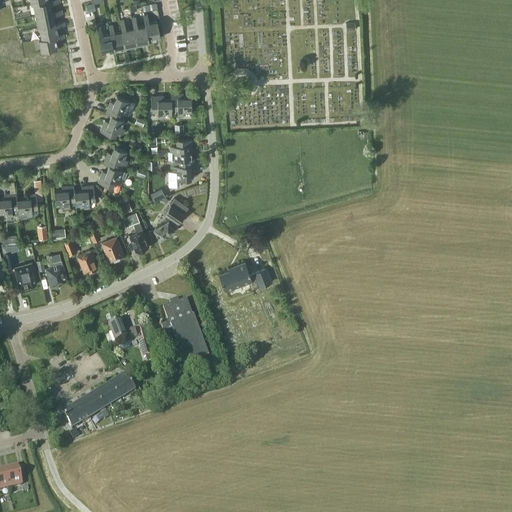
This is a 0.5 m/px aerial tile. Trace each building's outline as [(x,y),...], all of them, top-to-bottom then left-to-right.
[(35,15),(52,12),(50,4),(60,2),(59,0),(47,0),(31,3),(31,4),(33,4),(35,15)] [(95,10),(94,3),(86,5),(87,12),(95,10)] [(35,15),(38,27),(54,23),(53,16),(62,14),(61,9),(52,12),(35,15)] [(143,15),(145,25),(148,40),(149,40),(160,37),(157,21),(149,23),(147,14),(143,15)] [(145,25),(138,27),(135,17),(131,17),(133,28),(137,44),(149,42),(149,40),(148,40),(145,25)] [(119,20),(122,31),(125,46),(137,44),(133,28),(126,29),(124,19),(119,20)] [(39,27),(41,38),(58,35),(57,30),(57,31),(56,27),(65,25),(64,21),(54,23),(38,27),(39,27)] [(108,25),(110,34),(114,50),(117,49),(121,48),(121,49),(126,48),(125,46),(122,31),(114,33),(113,24),(108,25)] [(109,51),(114,50),(110,34),(102,35),(101,27),(96,28),(102,53),(106,52),(106,51),(109,50),(109,51)] [(58,35),(41,38),(38,39),(41,51),(57,48),(56,43),(55,40),(64,38),(63,34),(58,35)] [(58,63),(39,67),(41,78),(60,74),(61,74),(58,63)] [(63,85),(60,74),(41,78),(42,83),(36,84),(39,96),(51,94),(49,88),(63,85)] [(171,93),(171,99),(171,109),(177,108),(177,115),(183,115),(183,111),(191,110),(191,97),(183,97),(183,93),(171,93)] [(111,114),(120,117),(122,112),(128,114),(130,109),(132,109),(134,101),(129,100),(116,95),(114,102),(110,100),(105,112),(111,114)] [(171,109),(171,99),(164,99),(163,95),(151,95),(151,111),(157,111),(158,117),(164,117),(163,113),(172,113),(171,109)] [(124,119),(120,117),(111,114),(108,121),(104,119),(100,131),(115,137),(117,131),(123,134),(125,128),(121,127),(124,119)] [(145,120),(137,117),(134,123),(142,126),(145,120)] [(179,159),(188,159),(188,151),(192,151),(192,139),(176,139),(176,145),(170,145),(170,151),(168,151),(168,159),(179,159)] [(140,144),(130,140),(128,145),(138,149),(140,144)] [(103,163),(109,165),(118,168),(120,163),(126,165),(128,159),(124,158),(127,150),(114,145),(111,152),(107,151),(103,163)] [(194,158),(188,159),(179,159),(179,165),(172,165),(172,171),(168,171),(169,186),(180,186),(180,179),(190,179),(190,171),(194,171),(194,158)] [(118,168),(109,165),(106,172),(102,170),(98,182),(112,187),(115,182),(121,184),(123,178),(124,179),(127,171),(118,168)] [(147,171),(138,168),(136,174),(145,177),(147,171)] [(75,200),(75,205),(83,204),(83,208),(90,207),(89,201),(95,200),(93,184),(81,186),(81,190),(74,191),(75,200)] [(75,200),(74,191),(74,185),(61,186),(62,190),(54,191),(56,205),(63,204),(64,208),(70,207),(70,206),(75,205),(75,200)] [(162,188),(150,193),(152,198),(153,201),(163,197),(165,196),(162,188)] [(4,198),(0,198),(0,212),(6,212),(6,216),(12,215),(12,214),(18,213),(17,198),(16,192),(4,194),(4,198)] [(17,198),(18,213),(18,219),(26,218),(26,216),(32,215),(32,209),(38,208),(37,200),(42,199),(42,192),(24,194),(24,198),(17,198)] [(131,210),(129,203),(119,206),(122,214),(131,210)] [(164,212),(165,214),(164,216),(167,221),(154,229),(160,239),(174,230),(171,226),(177,222),(178,222),(184,213),(170,203),(164,212)] [(111,219),(108,213),(100,217),(103,223),(111,219)] [(138,220),(135,213),(123,218),(126,225),(133,222),(137,233),(130,236),(133,243),(136,251),(148,246),(145,238),(146,237),(139,220),(138,220)] [(47,238),(46,225),(37,226),(38,239),(47,238)] [(101,238),(95,227),(87,231),(92,242),(101,238)] [(65,240),(64,228),(50,229),(51,241),(65,240)] [(17,244),(16,235),(7,235),(8,239),(1,239),(2,245),(17,244)] [(124,256),(116,236),(101,242),(109,261),(124,256)] [(76,251),(71,239),(62,242),(68,255),(76,251)] [(96,256),(92,248),(78,254),(79,255),(78,255),(85,271),(89,270),(89,271),(97,268),(94,257),(96,256)] [(15,266),(10,251),(4,253),(8,268),(15,266)] [(47,256),(48,263),(49,267),(46,268),(50,285),(66,281),(62,263),(61,260),(59,253),(47,256)] [(42,259),(36,260),(39,270),(45,269),(42,259)] [(249,273),(245,261),(233,265),(234,267),(219,273),(225,290),(249,282),(251,288),(271,281),(266,267),(249,273)] [(35,273),(34,266),(15,271),(19,287),(36,283),(34,274),(35,273)] [(193,317),(186,298),(178,301),(177,300),(169,302),(170,304),(162,307),(167,321),(161,323),(159,324),(160,326),(172,356),(179,353),(184,367),(208,358),(193,317)] [(123,332),(119,321),(108,326),(114,342),(125,337),(131,335),(132,338),(137,336),(133,327),(129,329),(129,330),(123,332)] [(144,356),(152,354),(151,352),(149,344),(148,341),(140,343),(144,356)] [(111,381),(121,398),(134,390),(124,373),(111,381)] [(111,381),(99,389),(109,405),(121,398),(111,381)] [(109,405),(99,389),(86,397),(96,413),(109,405)] [(152,394),(149,389),(143,393),(146,398),(152,394)] [(84,420),(96,413),(86,397),(74,404),(84,420)] [(84,420),(74,404),(61,412),(64,416),(63,417),(64,418),(65,418),(70,426),(71,428),(84,420)] [(78,436),(75,430),(69,433),(72,439),(78,436)] [(16,465),(2,469),(7,488),(21,485),(16,465)]
